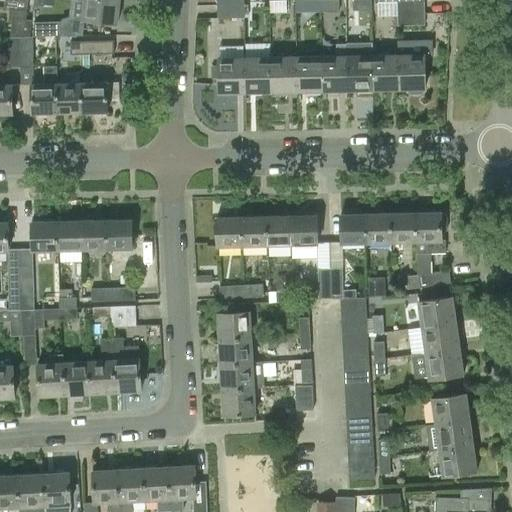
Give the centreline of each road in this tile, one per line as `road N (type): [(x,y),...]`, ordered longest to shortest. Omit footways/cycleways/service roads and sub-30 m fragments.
road 1 (residential): [(172,157),(504,143)]
road 2 (residential): [(183,427),(172,157)]
road 3 (residential): [(0,435),(183,427)]
road 4 (residential): [(0,160),(172,157)]
road 5 (residential): [(172,157),(177,0)]
road 6 (residential): [(329,424),(183,427)]
road 7 (residential): [(504,143),(500,0)]
